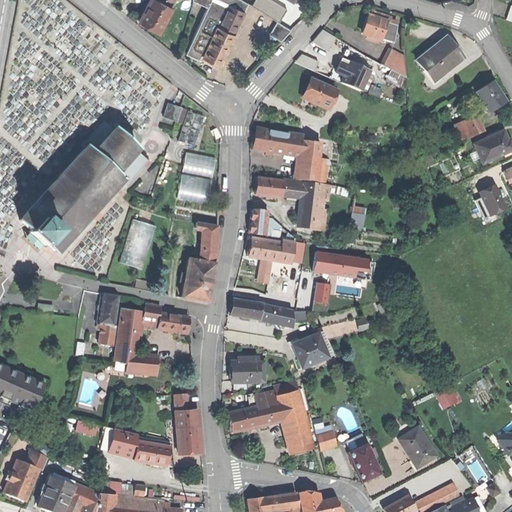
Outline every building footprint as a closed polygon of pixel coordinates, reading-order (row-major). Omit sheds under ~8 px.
[(149,27),(160,32),(172,8),(171,7),(156,0),(150,0),(147,6),(146,6),(143,13),(144,13),(139,22),(149,27)] [(208,8),(186,55),(199,61),(201,56),(204,58),(218,28),(227,8),(211,0),(208,8)] [(191,0),(192,0),(208,8),(211,0),(227,8),(228,5),(244,12),(248,4),(240,0),(191,0)] [(285,8),(271,0),(252,0),(251,4),(278,20),(285,8)] [(228,5),(227,8),(218,28),(233,35),(244,12),(228,5)] [(389,18),(379,15),(377,20),(385,22),(387,23),(389,18)] [(364,26),(361,34),(370,36),(374,38),(380,39),(385,22),(377,20),(371,18),(367,17),(364,26)] [(289,29),(275,21),(268,33),(279,40),(289,29)] [(233,35),(218,28),(204,58),(203,59),(220,67),(225,55),(229,46),(235,35),(233,35)] [(333,37),(320,29),(310,41),(325,51),(333,37)] [(419,65),(432,82),(450,69),(447,66),(450,64),(459,56),(452,48),(444,38),(427,52),(430,56),(419,65)] [(391,49),(390,49),(381,65),(390,70),(402,77),(405,78),(403,52),(402,52),(403,57),(390,51),(391,49)] [(417,67),(419,65),(430,56),(427,52),(425,50),(412,61),(417,67)] [(300,54),(293,62),(312,70),(316,61),(300,54)] [(359,91),(369,70),(340,57),(336,65),(333,73),(342,77),(339,83),(359,91)] [(402,77),(390,70),(385,81),(404,89),(402,77)] [(308,94),(310,95),(320,77),(318,76),(313,85),(308,94)] [(332,108),(343,90),(320,77),(310,95),(332,108)] [(483,106),(487,112),(497,105),(504,101),(498,93),(491,82),(474,92),(483,106)] [(369,87),(367,94),(378,98),(380,90),(369,87)] [(167,104),(163,117),(176,121),(180,108),(167,104)] [(500,110),(497,105),(487,112),(490,117),(500,110)] [(185,110),(180,108),(176,121),(181,123),(185,110)] [(177,141),(193,146),(203,117),(187,111),(177,141)] [(453,127),(459,142),(482,132),(476,117),(453,127)] [(21,218),(20,218),(19,220),(20,222),(21,221),(30,229),(27,232),(28,233),(41,245),(42,246),(45,243),(55,253),(57,251),(120,181),(124,184),(145,161),(135,152),(137,150),(116,131),(109,125),(107,127),(103,123),(82,146),(84,149),(21,218)] [(207,134),(211,141),(220,137),(216,130),(207,134)] [(269,152),(283,154),(286,134),(256,130),(254,139),(253,150),(266,151),(269,152)] [(472,144),(481,164),(500,155),(509,151),(511,150),(511,147),(510,144),(509,139),(506,140),(502,131),(472,144)] [(283,154),(299,156),(301,141),(303,141),(303,138),(301,138),(301,135),(286,133),(286,134),(283,154)] [(295,179),(323,183),(326,167),(336,169),(339,146),(303,141),(301,141),(299,156),(297,167),(295,179)] [(182,163),(213,170),(216,155),(185,148),(182,163)] [(177,189),(207,196),(212,172),(182,166),(177,189)] [(502,182),(511,177),(511,176),(511,173),(511,172),(511,167),(498,174),(502,182)] [(508,197),(502,182),(498,174),(483,181),(495,204),(508,197)] [(254,195),(280,198),(280,192),(281,187),(282,181),(256,178),(255,186),(254,195)] [(282,179),(282,181),(281,187),(301,190),(302,182),(302,181),(282,179)] [(320,184),(302,182),(301,190),(301,194),(297,227),(299,227),(314,229),(317,209),(318,200),(319,192),(320,184)] [(328,185),(320,184),(319,192),(327,193),(328,185)] [(327,201),(327,193),(319,192),(318,200),(327,201)] [(348,230),(360,232),(364,209),(352,207),(348,230)] [(325,210),(317,209),(314,229),(323,230),(325,210)] [(248,234),(264,235),(265,232),(265,222),(266,211),(250,210),(249,222),(248,234)] [(134,218),(120,261),(143,268),(156,224),(134,218)] [(195,229),(202,230),(217,233),(217,226),(196,223),(195,229)] [(313,240),(314,229),(299,227),(298,238),(313,240)] [(202,230),(201,251),(215,254),(217,233),(202,230)] [(41,245),(28,233),(24,238),(37,249),(41,245)] [(268,241),(249,238),(248,248),(246,257),(277,262),(279,246),(280,243),(268,241)] [(289,263),(291,248),(279,246),(277,262),(289,263)] [(311,272),(355,276),(356,269),(367,270),(368,255),(313,250),(311,272)] [(201,251),(199,261),(214,264),(215,254),(201,251)] [(193,300),(207,302),(214,264),(199,261),(197,261),(194,260),(187,259),(184,275),(183,282),(180,298),(193,300)] [(314,280),(313,309),(328,310),(330,281),(314,280)] [(108,295),(100,294),(96,323),(101,324),(113,325),(117,296),(108,295)] [(246,317),(258,319),(260,304),(256,303),(248,302),(244,301),(232,299),(230,306),(229,314),(241,316),(246,317)] [(38,304),(37,312),(51,314),(52,306),(38,304)] [(140,326),(156,329),(158,313),(159,306),(143,304),(142,311),(140,326)] [(271,306),(260,304),(258,319),(258,320),(268,322),(271,306)] [(291,311),(271,306),(268,322),(271,323),(289,327),(290,320),(291,311)] [(137,353),(140,326),(142,311),(120,308),(113,360),(126,362),(135,363),(137,353)] [(308,314),(291,311),(290,320),(307,323),(308,314)] [(188,317),(158,313),(156,329),(185,334),(187,325),(188,317)] [(354,322),(357,331),(364,329),(362,320),(354,322)] [(277,332),(289,327),(271,323),(274,329),(277,332)] [(114,325),(113,325),(101,324),(98,343),(112,345),(114,325)] [(296,358),(300,368),(326,357),(319,339),(317,333),(295,342),(297,347),(292,349),(296,358)] [(322,337),(319,339),(326,357),(330,356),(322,337)] [(290,350),(292,349),(297,347),(295,342),(293,339),(286,342),(290,350)] [(85,342),(77,341),(75,355),(83,356),(85,342)] [(158,356),(137,353),(135,363),(126,362),(124,371),(155,375),(158,356)] [(244,382),(257,382),(257,362),(257,358),(240,358),(240,362),(235,362),(229,362),(229,371),(229,382),(232,382),(244,382)] [(43,382),(0,363),(0,397),(31,411),(43,382)] [(272,387),(273,391),(274,395),(297,390),(295,381),(272,387)] [(449,383),(443,386),(452,403),(458,400),(449,383)] [(431,393),(440,410),(452,403),(443,386),(431,393)] [(297,390),(274,395),(281,421),(287,445),(309,439),(297,390)] [(273,391),(261,394),(268,424),(281,421),(274,395),(273,391)] [(174,404),(175,410),(186,409),(186,407),(185,393),(174,394),(174,404)] [(229,423),(231,433),(268,424),(261,394),(246,398),(249,408),(226,413),(229,423)] [(186,409),(175,410),(176,428),(198,426),(197,417),(197,409),(195,409),(186,409)] [(199,439),(198,426),(176,428),(176,431),(178,454),(200,452),(199,439)] [(106,427),(103,436),(125,440),(126,434),(126,432),(106,427)] [(314,431),(320,449),(327,447),(335,445),(329,427),(314,431)] [(396,440),(414,469),(435,456),(416,427),(396,440)] [(508,456),(511,452),(511,432),(507,437),(505,434),(496,440),(508,456)] [(123,452),(134,454),(137,436),(126,434),(125,440),(123,452)] [(123,455),(123,452),(125,440),(103,436),(100,448),(123,455)] [(169,442),(137,436),(134,454),(133,460),(165,465),(167,453),(169,442)] [(311,449),(309,439),(287,445),(290,454),(311,449)] [(29,450),(24,463),(37,468),(41,470),(50,448),(38,443),(35,452),(29,450)] [(347,452),(361,481),(379,472),(366,443),(347,452)] [(14,497),(24,501),(37,468),(24,463),(16,460),(11,472),(7,481),(3,492),(14,497)] [(47,510),(51,511),(58,511),(64,499),(70,485),(49,476),(36,505),(47,510)] [(70,485),(64,499),(86,509),(85,511),(93,511),(95,492),(71,482),(70,485)] [(430,495),(436,506),(458,495),(452,484),(439,490),(430,495)] [(133,494),(142,495),(143,486),(134,485),(133,494)] [(487,489),(492,497),(498,492),(493,485),(487,489)] [(93,511),(111,511),(113,497),(114,494),(95,492),(93,511)] [(296,493),(299,511),(319,511),(318,502),(317,494),(304,492),(296,493)] [(294,493),(266,498),(268,511),(280,511),(282,511),(297,508),(294,493)] [(430,495),(411,504),(415,511),(418,509),(419,511),(423,511),(436,506),(430,495)] [(484,511),(476,495),(470,498),(475,508),(474,509),(475,511),(484,511)] [(407,496),(383,509),(384,511),(412,511),(415,511),(411,504),(407,496)] [(111,511),(130,511),(132,499),(124,498),(113,497),(111,511)] [(450,507),(462,501),(460,497),(448,502),(450,507)] [(248,511),(268,511),(266,498),(247,501),(248,511)] [(450,508),(451,511),(475,511),(474,509),(475,508),(470,498),(450,508)] [(58,511),(85,511),(86,509),(64,499),(58,511)] [(130,511),(151,511),(152,501),(133,499),(132,499),(130,511)] [(335,501),(332,499),(318,502),(319,511),(340,511),(338,507),(335,501)] [(169,503),(152,501),(151,511),(180,511),(181,509),(169,507),(169,503)]
